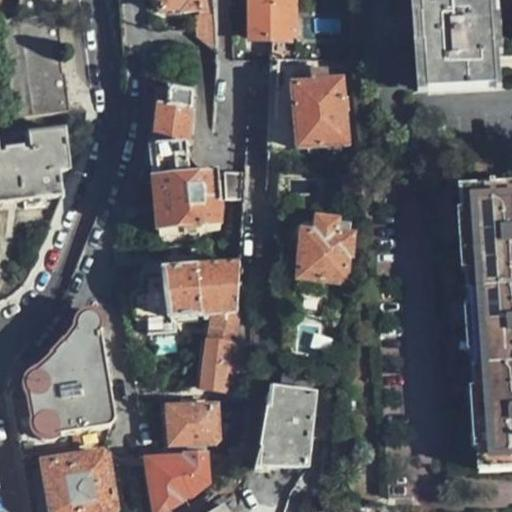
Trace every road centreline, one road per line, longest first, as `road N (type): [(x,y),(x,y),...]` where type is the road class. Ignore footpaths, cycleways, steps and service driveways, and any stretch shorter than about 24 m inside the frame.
road 1 (residential): [(97,0),(107,152),(44,301),(1,343)]
road 2 (unknown): [(511,497),(453,491),(427,474),(406,208)]
